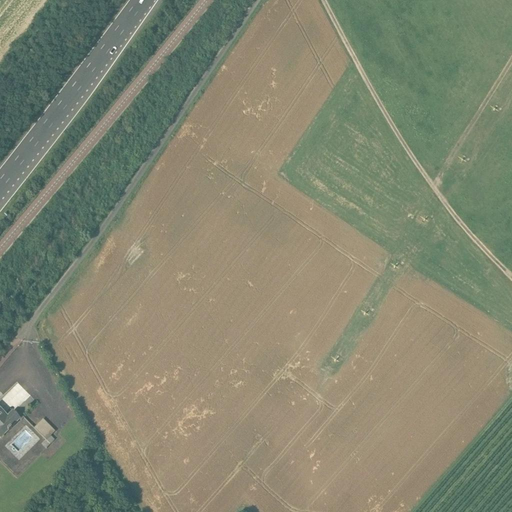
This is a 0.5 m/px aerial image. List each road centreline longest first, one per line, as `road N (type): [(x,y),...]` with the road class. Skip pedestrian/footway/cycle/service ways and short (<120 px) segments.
road 1 (track): [(511,281),(442,212),(319,0)]
road 2 (tertiary): [(0,248),(205,0)]
road 3 (motorway): [(0,185),(142,0)]
